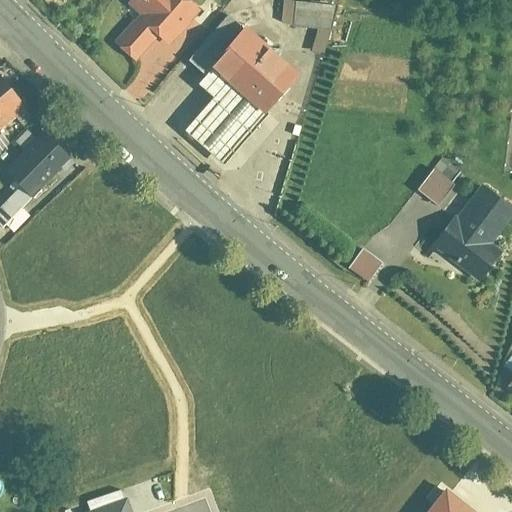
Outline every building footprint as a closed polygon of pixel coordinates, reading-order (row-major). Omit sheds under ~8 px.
[(156,44),(167,52),(200,13),(184,0),(132,0),(127,6),(140,16),(134,23),(136,26),(118,47),(139,64),(156,44)] [(263,0),(235,0),(186,62),(202,75),(256,118),(293,72),(243,31),(266,2),(263,0)] [(311,24),(309,48),(325,49),(329,3),(301,0),(279,0),(277,21),(311,24)] [(256,118),(202,75),(192,88),(209,101),(183,134),(220,163),(256,118)] [(0,128),(21,109),(0,85),(0,128)] [(0,202),(0,229),(1,231),(66,162),(36,133),(1,171),(16,185),(0,202)] [(430,174),(412,197),(431,211),(448,188),(430,174)] [(511,208),(481,184),(431,247),(479,282),(502,251),(494,245),(511,217),(511,208)] [(361,250),(344,276),(363,288),(380,263),(361,250)] [(511,375),(500,389),(511,398),(511,375)] [(473,511),(444,489),(426,511),(473,511)] [(134,511),(130,501),(99,511),(134,511)]
